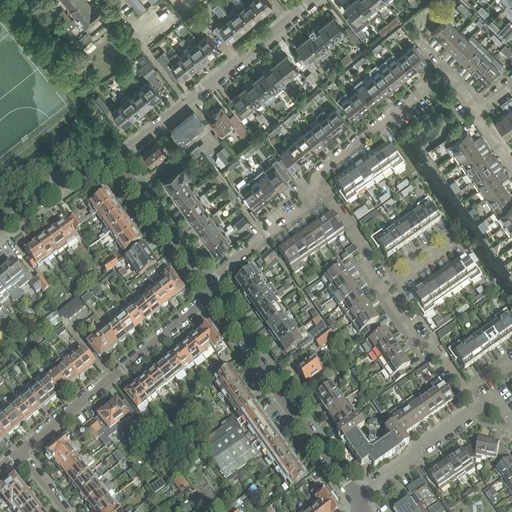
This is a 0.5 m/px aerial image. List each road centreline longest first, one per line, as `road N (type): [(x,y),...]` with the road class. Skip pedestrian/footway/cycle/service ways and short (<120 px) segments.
road 1 (residential): [(117,159),(315,0)]
road 2 (residential): [(354,499),(211,296)]
road 3 (residential): [(20,451),(211,296)]
road 4 (residential): [(313,187),(316,175),(446,75)]
road 5 (residential): [(205,287),(117,159)]
road 6 (residential): [(478,409),(354,499)]
road 7 (residential): [(205,287),(310,203),(313,187)]
road 8 (residential): [(0,230),(102,160),(117,159)]
road 9 (residential): [(465,391),(381,288)]
road 10 (residential): [(381,288),(363,249),(313,187)]
